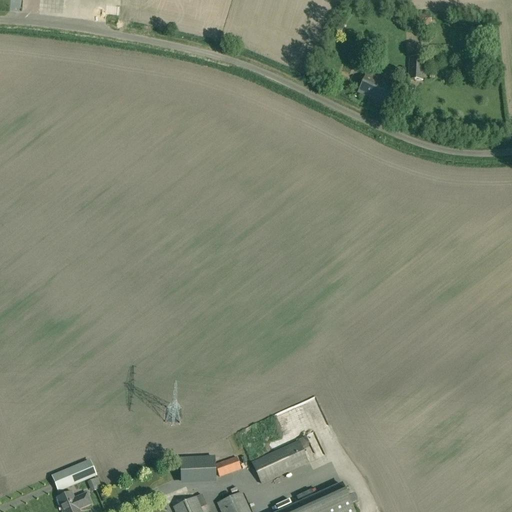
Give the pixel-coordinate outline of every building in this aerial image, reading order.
[(430,15),(410,17),(412,28),(431,25),(430,15)] [(410,58),(408,80),(422,81),(424,59),(410,58)] [(366,73),(357,92),(384,105),(394,85),(366,73)] [(291,424),(297,435),(302,433),(301,430),(303,429),(301,424),(304,423),(300,414),(295,417),(294,416),(286,420),(289,425),(291,424)] [(299,441),(251,463),(261,485),(309,464),(299,441)] [(179,459),(181,485),(216,483),(213,457),(179,459)] [(236,457),(215,465),(215,466),(219,478),(241,470),(236,457)] [(53,477),(59,492),(95,476),(89,461),(53,477)] [(355,511),(343,483),(278,511),(355,511)] [(220,511),(250,511),(241,492),(217,504),(220,511)] [(71,493),(57,499),(63,511),(79,511),(78,508),(80,507),(81,508),(91,504),(87,494),(74,499),(71,493)] [(173,508),(175,511),(201,511),(200,509),(206,506),(201,495),(173,508)]
